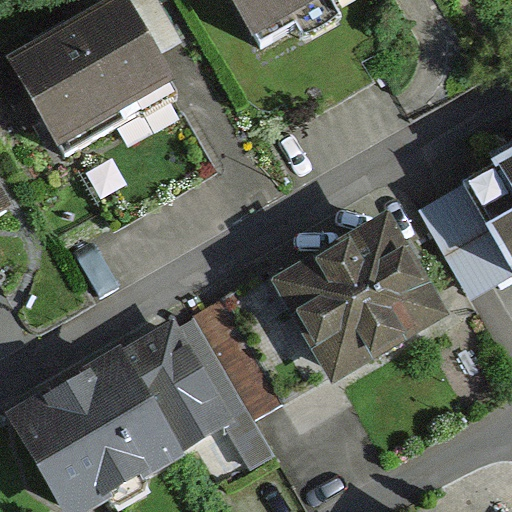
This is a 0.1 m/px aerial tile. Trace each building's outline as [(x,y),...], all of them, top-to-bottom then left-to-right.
[(245,0),(277,62),(399,0),(245,0)] [(146,3),(23,66),(72,160),(195,97),(146,3)] [(511,153),(463,180),(511,270),(511,153)] [(286,277),(344,382),(459,318),(401,213),(286,277)] [(89,511),(238,430),(175,316),(7,409),(64,511),(89,511)]
